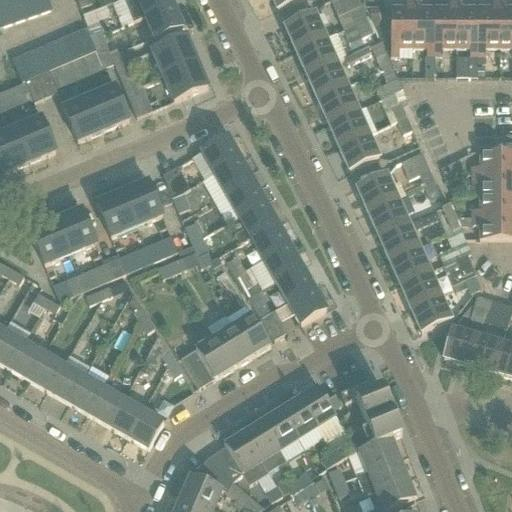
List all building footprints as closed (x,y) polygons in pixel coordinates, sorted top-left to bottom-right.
[(25,22),(17,0),(12,0),(4,3),(12,26),(25,22)] [(38,18),(32,0),(17,0),(25,22),(38,18)] [(46,0),(32,0),(38,18),(51,13),(46,0)] [(89,8),(86,0),(74,0),(79,12),(89,8)] [(172,10),(168,0),(131,0),(122,4),(132,27),(145,21),(172,10)] [(306,1),(305,0),(270,0),(277,14),(306,1)] [(353,0),(343,0),(342,0),(355,30),(366,25),(360,11),(359,12),(353,0)] [(412,53),(412,2),(406,2),(406,11),(390,11),(390,61),(398,61),(398,53),(412,53)] [(433,61),(433,11),(418,11),(418,2),(412,2),(412,53),(426,53),(426,61),(433,61)] [(455,53),(455,2),(449,2),(449,11),(433,11),(433,61),(442,61),(442,53),(455,53)] [(477,82),(477,11),(462,11),(462,2),(455,2),(455,53),(469,53),(469,61),(468,61),(468,82),(477,82)] [(499,53),(499,2),(492,2),(492,11),(477,11),(477,61),(485,61),(485,53),(499,53)] [(505,2),(499,2),(499,53),(511,52),(511,11),(505,11),(505,2)] [(0,30),(12,26),(4,3),(0,4),(0,30)] [(182,33),(172,10),(145,21),(155,44),(182,33)] [(284,31),(295,55),(324,42),(314,18),(284,31)] [(366,25),(355,30),(360,43),(372,38),(366,25)] [(87,32),(86,32),(90,43),(102,39),(98,27),(87,32)] [(96,59),(90,43),(86,32),(74,37),(84,64),(93,60),(96,59)] [(84,64),(74,37),(61,43),(72,69),(78,66),(84,64)] [(107,54),(102,39),(90,43),(96,59),(107,54)] [(151,55),(158,71),(167,92),(173,107),(207,92),(186,41),(151,55)] [(335,66),(324,42),(295,55),(306,79),(335,66)] [(72,69),(61,43),(48,48),(59,74),(63,72),(72,69)] [(380,47),(371,51),(381,74),(390,70),(380,47)] [(59,74),(48,48),(36,53),(46,79),(59,74)] [(46,79),(36,53),(23,58),(34,84),(38,83),(46,79)] [(113,68),(110,61),(107,54),(96,59),(93,60),(99,75),(113,68)] [(130,65),(126,54),(110,61),(113,68),(114,68),(115,71),(130,65)] [(34,84),(23,58),(11,64),(16,76),(21,89),(34,84)] [(93,60),(84,64),(78,66),(84,81),(99,75),(93,60)] [(136,77),(130,65),(115,71),(120,84),(136,77)] [(78,66),(72,69),(63,72),(69,87),(84,81),(78,66)] [(346,90),(335,66),(306,79),(316,104),(346,90)] [(387,89),(375,94),(379,104),(383,102),(400,95),(395,83),(390,70),(381,74),(387,89)] [(55,93),(69,87),(63,72),(59,74),(46,79),(38,83),(46,103),(57,98),(55,93)] [(141,90),(136,77),(120,84),(125,96),(141,90)] [(34,84),(21,89),(13,92),(19,108),(32,102),(34,107),(46,103),(38,83),(34,84)] [(146,103),(141,90),(125,96),(131,109),(146,103)] [(356,115),(346,90),(316,104),(327,128),(356,115)] [(19,108),(13,92),(0,98),(6,113),(19,108)] [(115,92),(99,98),(78,107),(63,114),(77,147),(129,125),(115,92)] [(383,102),(379,104),(390,129),(396,126),(406,123),(401,110),(405,108),(400,95),(383,102)] [(152,116),(146,103),(131,109),(136,122),(152,116)] [(367,139),(356,115),(327,128),(338,152),(367,139)] [(40,123),(25,130),(4,138),(0,139),(0,168),(4,178),(54,156),(40,123)] [(406,123),(396,126),(402,139),(411,135),(406,123)] [(378,163),(367,139),(338,152),(348,176),(378,163)] [(239,164),(227,142),(202,156),(214,178),(239,164)] [(471,173),(471,179),(511,178),(511,156),(479,157),(479,173),(471,173)] [(408,183),(410,183),(419,179),(424,192),(434,188),(421,158),(401,167),(408,183)] [(251,185),(239,164),(214,178),(226,200),(251,185)] [(176,171),(162,179),(172,202),(183,197),(190,194),(176,171)] [(511,178),(471,179),(471,186),(479,186),(479,201),(511,200),(511,178)] [(396,204),(386,180),(356,193),(367,217),(396,204)] [(264,207),(251,185),(226,200),(228,202),(238,221),(239,221),(264,207)] [(111,243),(126,237),(146,228),(162,221),(148,187),(97,208),(111,243)] [(439,201),(434,188),(424,192),(430,205),(439,201)] [(190,214),(183,197),(172,202),(178,218),(190,214)] [(511,200),(479,201),(479,202),(479,213),(479,216),(471,216),(471,222),(511,222),(511,200)] [(407,228),(396,204),(367,217),(378,241),(407,228)] [(276,229),(264,207),(239,221),(246,233),(234,240),(239,249),(251,243),(276,229)] [(459,234),(457,229),(455,223),(455,222),(450,211),(414,225),(417,232),(439,224),(442,233),(424,240),(427,247),(445,240),(459,234)] [(44,271),(59,264),(96,249),(81,215),(29,237),(44,271)] [(511,222),(471,222),(471,229),(479,229),(479,245),(488,245),(511,244),(511,222)] [(201,226),(195,228),(184,233),(190,246),(201,242),(208,239),(201,226)] [(418,252),(407,228),(378,241),(388,265),(418,252)] [(289,250),(276,229),(251,243),(263,265),(289,250)] [(470,259),(464,246),(459,234),(445,240),(451,254),(438,259),(443,271),(465,261),(470,259)] [(170,241),(156,248),(162,263),(177,257),(170,241)] [(201,242),(190,246),(197,262),(208,257),(201,242)] [(162,263),(156,248),(141,254),(148,269),(162,263)] [(301,272),(289,250),(263,265),(264,266),(269,275),(276,286),(301,272)] [(428,276),(418,252),(388,265),(399,289),(428,276)] [(148,269),(141,254),(126,260),(133,276),(148,269)] [(197,262),(195,262),(200,274),(211,270),(213,274),(220,270),(217,263),(211,266),(208,257),(197,262)] [(133,276),(126,260),(119,264),(111,267),(117,282),(133,276)] [(473,281),(465,261),(443,271),(451,291),(464,285),(473,281)] [(225,269),(234,282),(244,276),(235,262),(225,269)] [(182,264),(170,269),(174,279),(186,274),(182,264)] [(117,282),(111,267),(96,273),(103,288),(117,282)] [(170,269),(158,274),(162,284),(174,279),(170,269)] [(0,278),(8,284),(13,276),(1,270),(0,272),(0,278)] [(313,294),(301,272),(276,286),(288,308),(313,294)] [(103,288),(96,273),(81,279),(88,295),(103,288)] [(23,282),(13,276),(8,284),(19,290),(23,282)] [(252,289),(244,276),(234,282),(242,295),(252,289)] [(438,299),(431,281),(428,276),(399,289),(409,314),(439,301),(438,299)] [(244,310),(224,277),(216,281),(232,297),(238,309),(243,311),(244,310)] [(88,295),(81,279),(67,285),(73,301),(88,295)] [(479,295),(473,281),(464,285),(470,299),(479,295)] [(73,301),(67,285),(52,292),(59,307),(73,301)] [(113,301),(109,292),(97,297),(100,306),(113,301)] [(326,315),(313,294),(288,308),(300,330),(326,315)] [(100,306),(97,297),(86,302),(89,311),(100,306)] [(43,313),(48,305),(37,299),(33,307),(43,313)] [(450,325),(439,301),(409,314),(420,338),(450,325)] [(482,327),(488,305),(476,302),(469,327),(481,330),(482,327)] [(258,320),(260,324),(270,318),(268,314),(262,304),(251,310),(258,320)] [(59,311),(48,305),(43,313),(54,319),(59,311)] [(507,333),(511,318),(511,315),(511,312),(488,305),(482,327),(486,328),(507,333)] [(133,317),(139,328),(148,324),(142,313),(133,317)] [(287,337),(282,329),(281,327),(274,315),(270,318),(260,324),(274,345),(285,338),(287,337)] [(251,321),(232,332),(249,361),(250,360),(255,357),(256,359),(270,351),(251,321)] [(155,334),(148,324),(139,328),(146,339),(155,334)] [(467,370),(475,343),(462,339),(464,333),(455,330),(453,337),(451,336),(443,363),(467,370)] [(249,361),(232,332),(214,344),(231,372),(232,372),(237,368),(238,371),(251,362),(250,360),(249,361)] [(3,337),(0,341),(0,369),(8,374),(23,348),(3,337)] [(492,377),(499,350),(475,343),(467,370),(492,377)] [(231,372),(214,344),(180,365),(198,394),(213,385),(213,386),(214,385),(213,383),(218,380),(219,382),(233,374),(232,372),(231,372)] [(28,386),(43,360),(23,348),(8,374),(28,386)] [(511,383),(511,353),(499,350),(492,377),(511,383)] [(168,358),(160,362),(167,373),(174,368),(168,358)] [(48,397),(63,371),(43,360),(28,386),(48,397)] [(174,368),(167,373),(174,384),(181,379),(174,368)] [(68,408),(83,383),(63,371),(48,397),(68,408)] [(88,420),(103,394),(83,383),(68,408),(88,420)] [(367,387),(358,391),(362,401),(371,397),(367,387)] [(332,416),(326,406),(316,391),(302,399),(303,401),(298,405),(316,433),(335,421),(332,416)] [(362,401),(358,391),(349,395),(354,405),(356,404),(355,404),(362,401)] [(362,401),(355,404),(356,404),(374,450),(390,443),(390,445),(400,440),(401,439),(393,419),(394,419),(391,413),(382,393),(371,397),(362,401)] [(108,431),(123,405),(103,394),(88,420),(108,431)] [(354,405),(349,395),(340,398),(345,409),(354,405)] [(341,410),(335,400),(326,406),(332,416),(341,410)] [(298,405),(297,403),(284,411),(285,413),(280,416),(279,416),(297,444),(316,433),(298,405)] [(128,443),(143,417),(123,405),(108,431),(128,443)] [(279,416),(280,416),(279,414),(265,422),(267,424),(262,428),(261,428),(279,456),(297,444),(279,416)] [(163,428),(143,417),(128,443),(148,454),(163,428)] [(261,428),(262,428),(260,426),(247,434),(248,436),(243,439),(261,467),(279,456),(261,428)] [(243,439),(242,437),(229,445),(230,447),(225,451),(224,448),(223,449),(224,452),(206,465),(226,482),(231,486),(242,479),(249,490),(267,478),(265,475),(261,467),(243,439)] [(398,464),(390,445),(390,443),(374,450),(359,456),(367,477),(398,464)] [(348,460),(348,459),(342,450),(341,451),(331,457),(337,467),(348,460)] [(337,467),(331,457),(320,464),(326,474),(337,467)] [(406,484),(398,464),(367,477),(356,482),(363,501),(375,496),(406,484)] [(260,511),(231,486),(226,482),(206,465),(192,482),(188,480),(188,481),(190,482),(187,488),(185,487),(179,501),(181,502),(205,511),(213,511),(221,494),(235,504),(233,507),(240,511),(260,511)] [(328,478),(333,490),(344,486),(339,474),(328,478)] [(306,478),(296,484),(302,495),(312,488),(306,478)] [(302,495),(296,484),(286,491),(292,501),(302,495)] [(396,511),(414,505),(406,484),(375,496),(381,511),(396,511)] [(349,498),(344,486),(333,490),(338,502),(349,498)] [(319,498),(312,488),(302,495),(308,505),(319,498)] [(278,495),(276,492),(265,499),(271,508),(282,502),(278,495)] [(308,505),(302,495),(292,501),(298,511),(308,505)] [(205,511),(181,502),(179,508),(177,507),(174,511),(205,511)]
